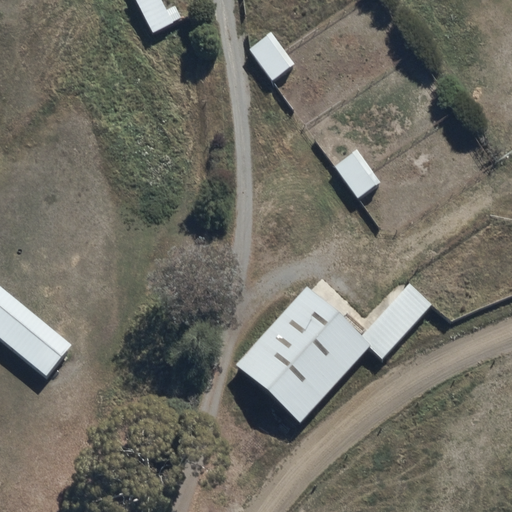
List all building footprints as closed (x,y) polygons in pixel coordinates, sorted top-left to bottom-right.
[(156,0),(137,0),(132,3),(155,44),(174,34),(156,0)] [(273,43),(250,60),(275,94),(298,77),(273,43)] [(358,160),(337,175),(358,206),(380,191),(358,160)] [(0,292),(0,343),(51,385),(75,355),(0,292)] [(305,433),(371,356),(385,368),(433,314),(411,295),(364,349),(308,301),(242,378),(305,433)]
